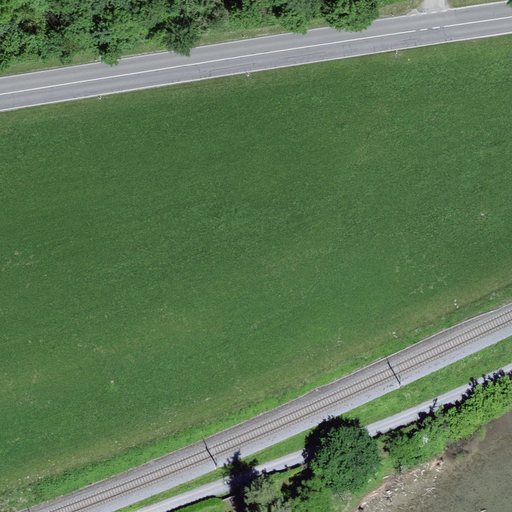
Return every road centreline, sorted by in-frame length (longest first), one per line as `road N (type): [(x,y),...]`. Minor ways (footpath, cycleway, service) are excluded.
road 1 (primary): [(511,16),(0,94)]
road 2 (track): [(156,511),(511,368)]
